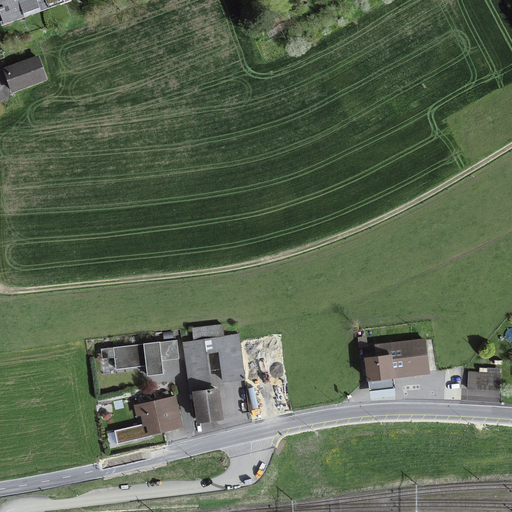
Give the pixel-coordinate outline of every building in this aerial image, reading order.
[(0,0),(0,16),(4,27),(45,13),(40,0),(0,0)] [(79,0),(40,0),(45,13),(79,0)] [(38,57),(2,70),(12,94),(47,82),(38,57)] [(182,340),(190,398),(193,397),(192,386),(212,384),(207,351),(218,350),(223,382),(246,379),(239,332),(224,334),(223,322),(192,326),(193,338),(182,340)] [(160,340),(160,338),(143,340),(143,342),(100,347),(102,359),(114,357),(116,369),(146,365),(147,374),(163,373),(162,360),(179,358),(177,338),(174,338),(173,330),(163,331),(164,339),(160,340)] [(392,375),(428,371),(424,339),(376,345),(378,357),(365,359),(363,362),(364,368),(366,370),(368,370),(369,379),(392,376),(392,375)] [(501,374),(469,372),(468,388),(500,391),(501,374)] [(192,386),(193,397),(196,420),(223,416),(219,383),(212,384),(192,386)] [(183,425),(176,394),(169,395),(168,390),(163,391),(164,396),(133,403),(136,415),(140,414),(142,422),(143,424),(146,424),(148,433),(151,433),(183,425)] [(110,411),(106,410),(102,412),(103,417),(107,419),(111,416),(110,411)] [(143,424),(142,422),(114,429),(114,430),(107,432),(108,434),(106,435),(108,440),(109,440),(110,443),(117,441),(117,443),(151,435),(151,433),(148,433),(146,424),(143,424)]
